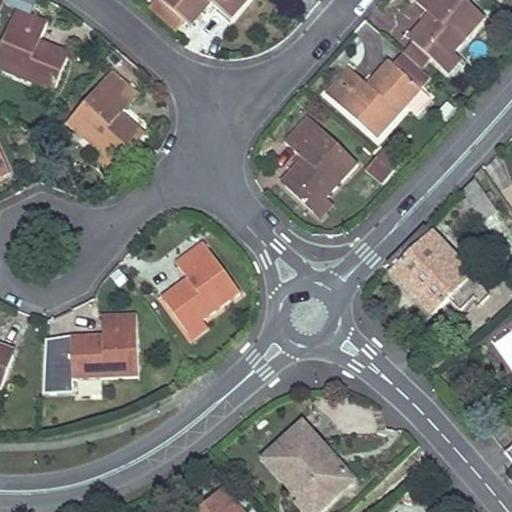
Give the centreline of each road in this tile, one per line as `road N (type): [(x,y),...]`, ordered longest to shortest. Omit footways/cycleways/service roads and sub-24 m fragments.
road 1 (tertiary): [(0,491),(64,486),(149,453),(261,367),(312,316)]
road 2 (tertiary): [(312,316),(511,99)]
road 3 (tertiary): [(506,511),(439,433),(312,316)]
road 4 (residential): [(89,239),(77,217),(42,207),(20,220),(11,243),(26,277),(51,285),(76,275),(89,252)]
road 5 (residential): [(98,0),(169,58),(235,133)]
road 6 (residential): [(235,133),(353,0)]
road 7 (residential): [(312,316),(271,250),(203,178)]
road 8 (residential): [(89,239),(203,178)]
